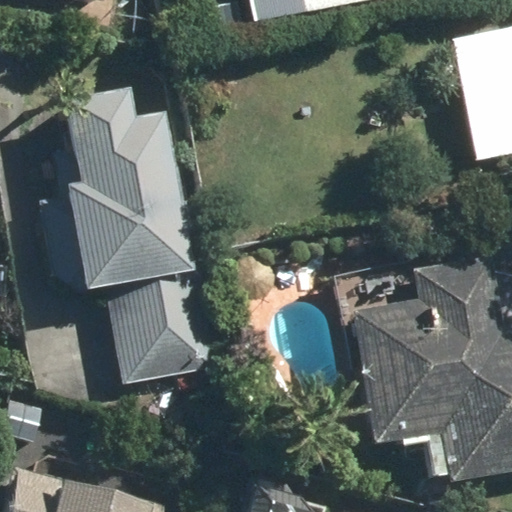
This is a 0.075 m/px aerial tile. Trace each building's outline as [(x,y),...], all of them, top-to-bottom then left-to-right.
[(282,0),(286,16),(362,0),(282,0)] [(435,40),(456,164),(511,154),(511,130),(495,30),(435,40)] [(18,205),(29,275),(66,294),(88,291),(102,385),(191,373),(154,119),(109,125),(104,97),(43,106),(56,199),(18,205)] [(431,483),(511,468),(511,324),(486,329),(472,257),(390,272),(396,304),(326,317),(350,448),(422,435),(431,483)] [(0,511),(141,511),(143,507),(91,494),(90,498),(0,474),(0,511)] [(286,511),(276,499),(238,488),(230,511),(286,511)]
